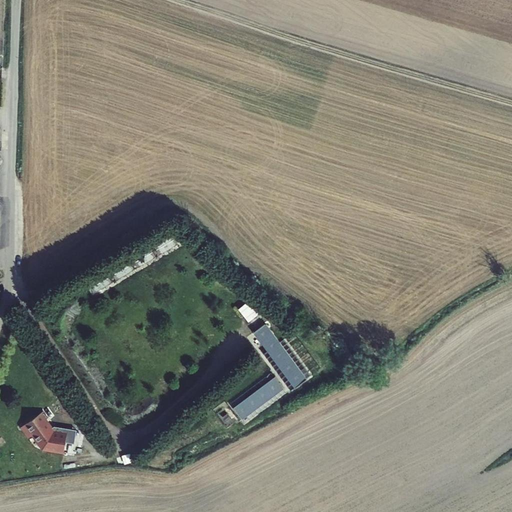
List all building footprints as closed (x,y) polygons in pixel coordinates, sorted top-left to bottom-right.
[(170,232),(154,243),(162,254),(178,243),(170,232)] [(157,257),(150,244),(133,254),(139,266),(157,257)] [(116,277),(136,272),(133,261),(113,266),(116,277)] [(90,283),(97,292),(114,280),(107,270),(90,283)] [(251,298),(240,306),(250,320),(261,311),(251,298)] [(295,387),(313,375),(288,338),(283,342),(269,321),(256,329),(295,387)] [(76,442),(78,429),(50,423),(51,414),(29,410),(24,435),(40,438),(38,448),(64,453),(67,440),(76,442)]
